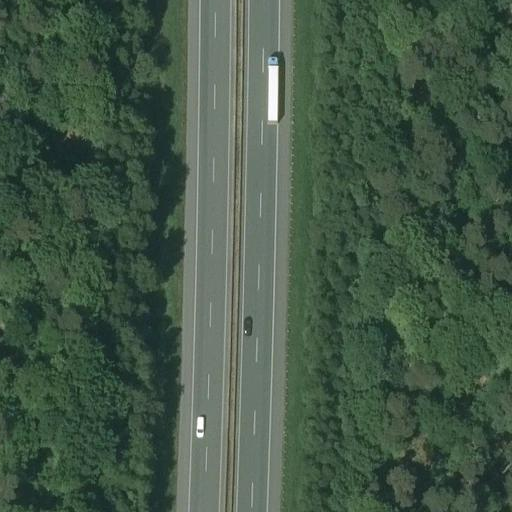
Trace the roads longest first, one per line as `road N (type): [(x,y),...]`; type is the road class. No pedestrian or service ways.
road 1 (motorway): [(250,511),(263,0)]
road 2 (motorway): [(214,0),(201,511)]
road 3 (track): [(76,0),(133,51),(132,94),(0,206)]
